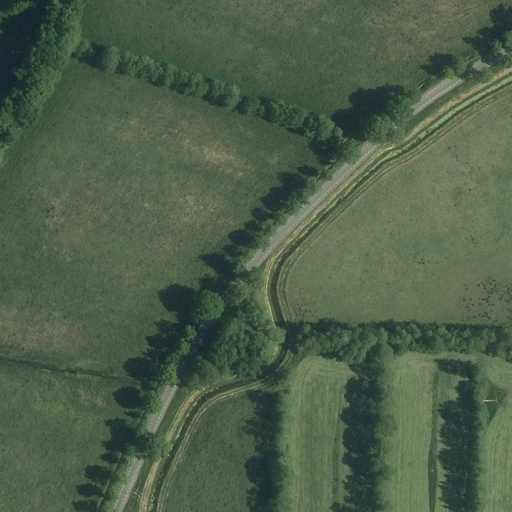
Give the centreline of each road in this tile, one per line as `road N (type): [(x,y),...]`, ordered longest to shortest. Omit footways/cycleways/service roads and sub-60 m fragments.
road 1 (tertiary): [(511,48),(410,112),(263,252),(190,350),(115,511)]
road 2 (track): [(511,88),(386,166),(291,256),(280,281),(289,360),(279,376),(220,397),(191,424),(158,511)]
